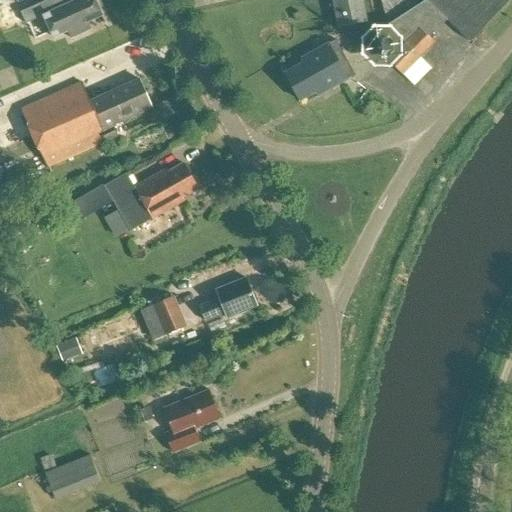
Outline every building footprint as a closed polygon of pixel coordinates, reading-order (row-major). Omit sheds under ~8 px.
[(103,18),(94,0),(80,0),(58,10),(53,0),(50,0),(21,13),(26,25),(43,17),(53,39),(67,32),(70,40),(92,30),(90,24),(103,18)] [(339,28),(365,23),(360,0),(342,0),(333,2),(339,28)] [(511,0),(380,0),(387,26),(388,27),(404,44),(387,61),(394,68),(402,76),(403,75),(420,58),(435,44),(429,38),(446,21),(449,19),(472,42),(511,0)] [(402,46),(401,40),(388,27),(374,27),(362,39),(362,53),(363,57),(375,67),(393,68),(386,61),(402,46)] [(349,53),(362,53),(362,39),(361,34),(349,34),(349,53)] [(347,80),(354,76),(335,41),(328,45),(301,60),(303,64),(284,74),(299,102),(318,92),(321,96),(348,81),(347,80)] [(113,127),(151,109),(139,80),(90,102),(82,85),(21,112),(47,169),(117,137),(113,127)] [(184,168),(183,165),(168,174),(166,171),(134,189),(126,175),(105,187),(124,221),(130,232),(184,202),(183,199),(198,191),(189,176),(191,174),(188,168),(184,168)] [(226,315),(228,319),(257,307),(256,305),(256,298),(254,295),(251,293),(245,279),(216,291),(218,295),(219,298),(199,307),(205,324),(226,315)] [(184,327),(171,297),(151,306),(164,335),(184,327)] [(194,430),(220,420),(209,391),(163,410),(172,432),(164,435),(172,454),(200,443),(194,430)] [(50,487),(56,501),(101,483),(90,456),(56,469),(51,456),(40,460),(50,487)]
